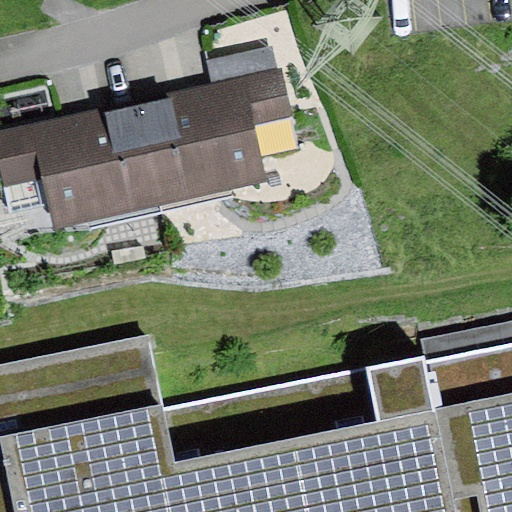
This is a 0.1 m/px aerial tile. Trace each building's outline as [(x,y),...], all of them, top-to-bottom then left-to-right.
[(511,20),(511,19),(509,0),(385,0),(390,35),(511,20)] [(214,86),(141,103),(166,208),(268,184),(254,126),(293,117),(277,47),(208,63),(214,86)] [(141,103),(0,133),(0,156),(7,187),(43,178),(56,235),(166,208),(141,103)] [(0,511),(22,511),(9,447),(173,414),(157,338),(0,369),(0,511)] [(173,414),(9,447),(22,511),(511,511),(511,344),(376,371),(387,427),(180,467),(173,414)]
